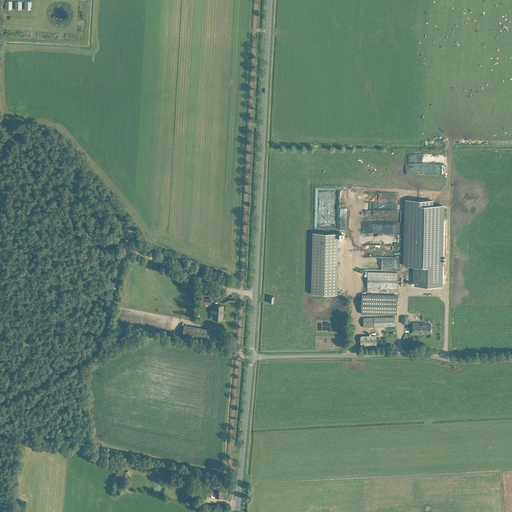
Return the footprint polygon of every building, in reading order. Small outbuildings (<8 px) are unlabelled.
[(414,286),(442,286),(443,205),(433,205),(433,200),(406,200),(405,265),(415,266),(414,286)] [(374,222),(371,237),(376,238),(377,232),(379,233),(379,237),(382,237),(382,236),(382,232),(378,231),(378,229),(383,229),(384,224),(374,222)] [(400,238),(400,224),(389,224),(388,242),(391,243),(391,239),(395,239),(395,238),(400,238)] [(312,293),(337,294),(338,233),(313,233),(312,293)] [(397,289),(398,273),(367,272),(367,288),(397,289)] [(362,294),(362,314),(397,315),(397,295),(362,294)] [(212,305),(212,319),(221,319),(222,311),(223,311),(223,305),(212,305)] [(395,326),(395,321),(395,317),(363,318),(363,322),(364,327),(395,326)] [(418,323),(413,323),(412,333),(421,334),(421,333),(431,333),(431,324),(427,324),(427,323),(421,323),(421,324),(418,324),(418,323)] [(210,329),(184,325),(182,337),(207,342),(210,329)] [(360,336),(361,345),(377,345),(377,335),(360,336)] [(128,471),(118,470),(117,480),(120,480),(119,486),(123,486),(124,481),(127,482),(128,471)]
